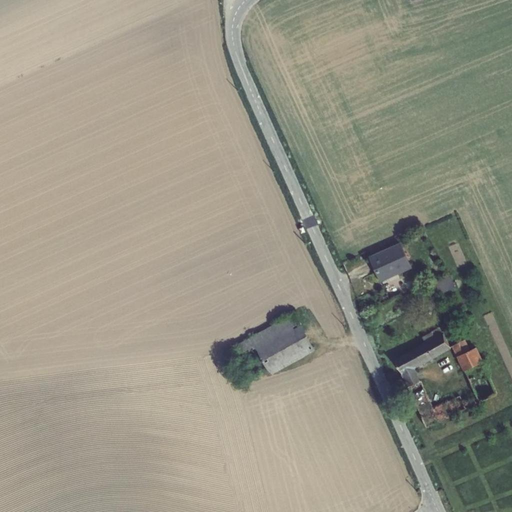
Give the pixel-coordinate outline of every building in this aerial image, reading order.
[(370,254),(381,281),(414,267),(403,241),(370,254)] [(258,346),(271,373),(316,351),(298,313),(240,341),(245,352),(258,346)] [(422,335),(426,343),(395,357),(409,387),(423,380),(416,366),(452,349),(442,326),(422,335)] [(485,360),(478,345),(472,348),(467,337),(452,345),(466,370),(485,360)] [(415,394),(427,425),(461,413),(456,398),(433,406),(427,390),(415,394)]
